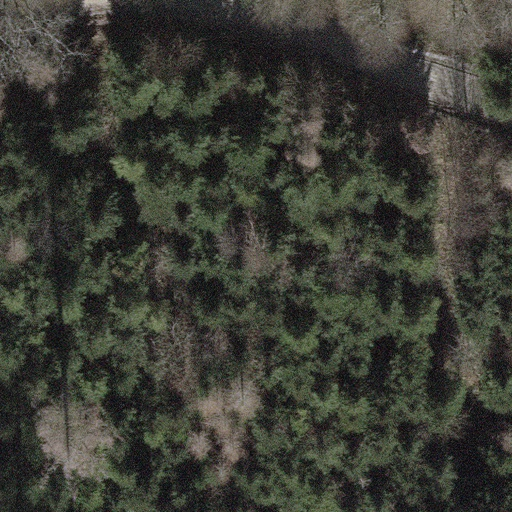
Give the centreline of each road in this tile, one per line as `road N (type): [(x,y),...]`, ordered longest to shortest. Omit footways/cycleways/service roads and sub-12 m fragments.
road 1 (track): [(193,0),(377,67),(511,95)]
road 2 (track): [(0,9),(124,0)]
